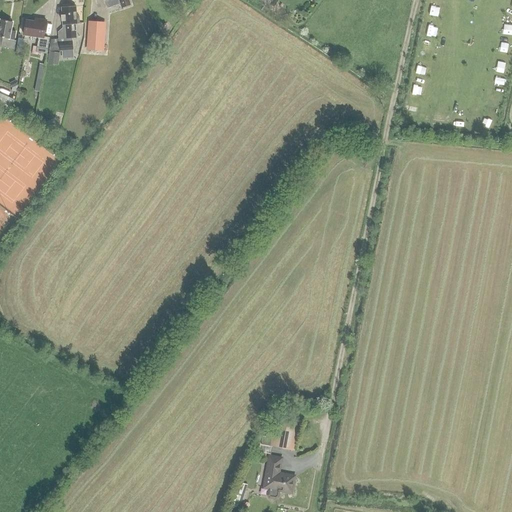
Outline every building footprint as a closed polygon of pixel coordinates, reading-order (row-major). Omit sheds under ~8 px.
[(76,17),(75,8),(76,8),(76,6),(62,7),(63,16),(61,16),(62,21),(63,21),(64,25),(65,25),(66,28),(63,29),(58,32),(59,39),(60,51),(73,50),(72,38),(76,38),(75,24),(80,24),(79,17),(76,17)] [(16,32),(11,31),(13,22),(0,20),(0,37),(3,38),(1,47),(15,50),(16,41),(14,40),(16,32)] [(39,37),(37,47),(36,52),(47,54),(50,38),(44,37),(46,21),(39,20),(39,23),(26,21),(24,35),(39,37)] [(104,51),(106,23),(90,21),(88,50),(104,51)] [(58,65),(60,53),(49,52),(48,64),(58,65)] [(40,64),(35,91),(39,92),(44,65),(40,64)] [(276,419),(274,430),(267,429),(265,441),(262,440),(261,445),(293,451),(298,423),(276,419)] [(279,473),(281,459),(269,457),(264,488),(269,489),(268,495),(270,497),(276,498),(278,497),(279,491),(285,492),(285,490),(292,491),(294,478),(281,476),(281,474),(279,473)] [(230,505),(239,508),(245,492),(236,489),(230,505)]
